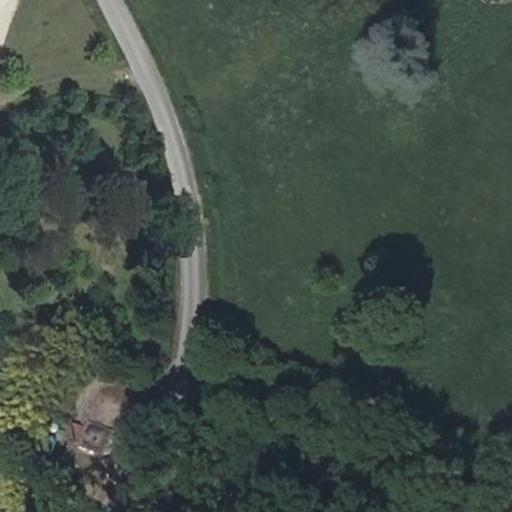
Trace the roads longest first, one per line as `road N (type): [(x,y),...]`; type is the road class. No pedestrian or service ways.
road 1 (tertiary): [(113,511),(157,448),(186,372),(195,289),(193,207),(175,144),(111,0)]
road 2 (track): [(149,78),(46,83),(0,110)]
